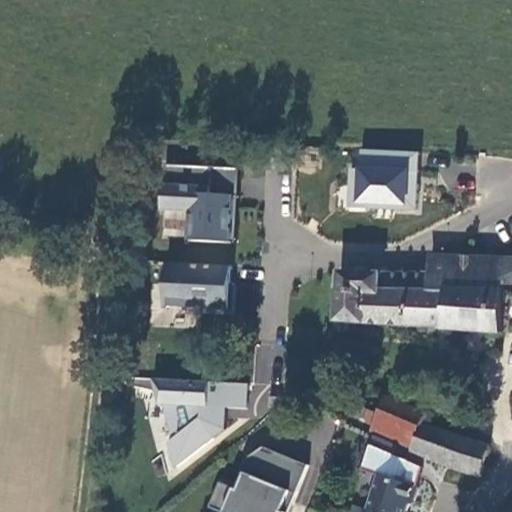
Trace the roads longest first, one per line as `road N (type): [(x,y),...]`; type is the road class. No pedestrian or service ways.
road 1 (track): [(89,511),(113,291),(105,248),(96,235),(0,212)]
road 2 (residential): [(511,200),(415,255),(279,249)]
road 3 (residential): [(279,249),(271,397)]
